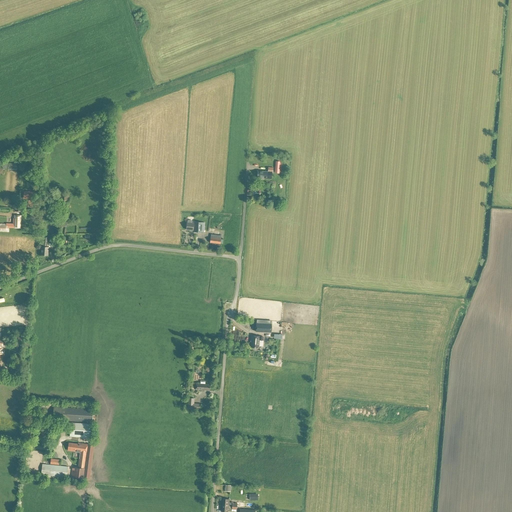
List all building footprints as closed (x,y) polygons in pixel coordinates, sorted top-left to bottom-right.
[(271,179),(272,172),(273,172),(273,168),(268,167),(268,172),(257,171),(257,178),(271,179)] [(24,191),(23,199),(34,200),(35,192),(24,191)] [(25,199),(25,206),(33,207),(34,200),(25,199)] [(21,215),(14,215),(14,218),(13,218),(13,224),(6,223),(6,224),(0,223),(0,231),(9,232),(9,228),(20,228),(21,215)] [(61,227),(66,227),(66,225),(77,225),(77,221),(64,220),(64,218),(61,218),(61,227)] [(187,221),(187,223),(186,230),(193,230),(193,232),(204,232),(204,222),(193,222),(193,223),(192,223),(192,221),(191,220),(188,220),(187,221)] [(221,236),(211,234),(210,242),(220,244),(221,239),(221,236)] [(49,243),(47,243),(47,238),(44,237),(44,242),(43,242),(43,244),(42,244),(42,246),(41,246),(41,255),(48,256),(49,247),(53,247),(53,244),(49,243)] [(271,324),(256,323),(256,331),(271,332),(271,324)] [(263,337),(260,337),(260,336),(251,336),(250,346),(251,346),(251,347),(258,348),(258,346),(259,346),(260,340),(263,340),(263,337)] [(200,381),(200,384),(196,383),(196,389),(210,390),(210,384),(205,384),(205,381),(200,381)] [(187,409),(201,410),(201,404),(194,403),(195,398),(188,398),(187,409)] [(53,419),(92,422),(93,409),(54,406),(53,419)] [(70,437),(86,438),(93,439),(94,424),(71,422),(70,437)] [(78,444),(69,443),(68,450),(80,452),(78,467),(73,467),(71,477),(90,479),(94,445),(78,443),(78,444)] [(67,477),(68,467),(42,464),(41,475),(67,477)] [(223,499),(222,505),(239,507),(240,507),(240,506),(252,507),(252,503),(237,503),(237,504),(232,503),(228,502),(228,499),(223,499)]
